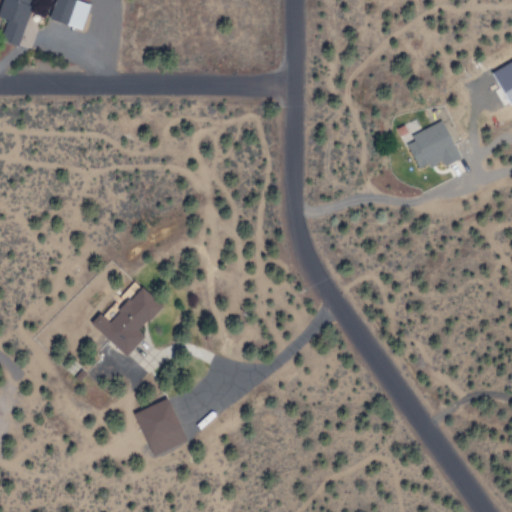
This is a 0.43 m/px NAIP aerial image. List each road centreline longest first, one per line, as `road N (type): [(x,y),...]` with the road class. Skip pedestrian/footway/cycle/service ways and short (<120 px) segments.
road 1 (residential): [(491,511),(333,296),(295,230),(291,0)]
road 2 (residential): [(292,83),(0,84)]
